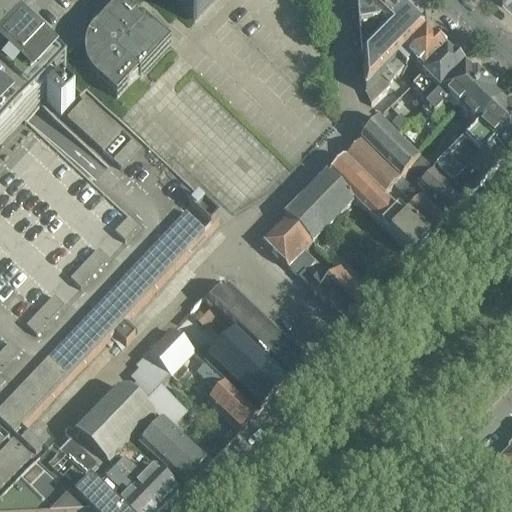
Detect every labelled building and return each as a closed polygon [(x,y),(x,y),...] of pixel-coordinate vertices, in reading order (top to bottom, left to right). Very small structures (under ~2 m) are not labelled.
[(160,0),(164,4),(168,3),(170,0),(171,0),(195,23),(217,0),(160,0)] [(357,1),(362,59),(409,11),(406,4),(401,0),(356,0),(357,1)] [(167,49),(121,3),(95,29),(85,49),(85,62),(95,80),(116,101),(167,49)] [(365,95),(426,33),(426,28),(409,11),(362,59),(365,95)] [(366,96),(374,104),(390,88),(389,86),(411,63),(424,76),(446,54),(445,46),(440,41),(434,42),(426,34),(426,33),(365,95),(366,96)] [(68,80),(19,34),(0,54),(0,510),(48,461),(48,460),(27,440),(21,435),(109,343),(114,337),(126,348),(135,339),(129,333),(123,328),(220,227),(161,170),(86,99),(85,100),(66,82),(68,80)] [(441,95),(440,95),(464,71),(463,69),(463,64),(459,60),(453,61),(446,54),(424,76),(423,77),(411,90),(429,107),(441,95)] [(450,103),(459,112),(485,85),(467,68),(464,71),(441,95),(429,107),(423,113),(431,122),(441,113),(441,109),(438,106),(441,102),(445,106),(450,103)] [(458,136),(465,143),(501,106),(495,99),(494,94),(485,85),(459,112),(473,126),(470,129),(468,127),(458,136)] [(438,171),(456,188),(495,147),(496,147),(511,130),(511,108),(509,108),(507,111),(501,106),(465,143),(438,171)] [(379,123),(360,143),(361,144),(402,181),(411,172),(421,161),(380,122),(379,123)] [(456,188),(453,192),(466,205),(511,157),(511,130),(496,147),(495,147),(456,188)] [(361,144),(345,161),(385,198),(394,189),(402,181),(361,144)] [(345,161),(328,179),(355,204),(375,221),(375,222),(414,258),(430,242),(405,218),(405,217),(385,198),(345,161)] [(423,163),(421,161),(411,172),(415,177),(421,171),(430,180),(419,191),(449,222),(466,205),(453,192),(423,163)] [(355,204),(328,179),(327,177),(264,242),(264,246),(290,271),(317,297),(345,324),(354,314),(356,316),(370,302),(341,273),(324,290),(307,274),(314,265),(305,256),(314,247),(318,251),(322,247),(318,243),(355,204)] [(405,218),(430,242),(446,225),(402,181),(394,189),(414,208),(405,217),(405,218)] [(218,289),(205,302),(218,314),(239,334),(291,383),(303,370),(303,359),(229,288),(218,289)] [(239,334),(207,368),(258,417),(291,383),(239,334)] [(131,393),(127,393),(158,421),(161,424),(168,430),(186,411),(163,388),(193,357),(171,335),(137,370),(140,373),(134,379),(139,384),(131,393)] [(239,436),(258,417),(207,368),(199,376),(219,395),(209,406),(239,436)] [(72,436),(76,440),(107,468),(106,469),(110,471),(130,450),(158,421),(127,393),(114,393),(72,436)] [(161,424),(158,421),(130,450),(153,472),(158,467),(141,450),(161,430),(158,427),(161,424)] [(207,469),(168,430),(161,424),(158,427),(161,430),(141,450),(158,467),(164,474),(183,493),(207,469)] [(107,468),(76,440),(57,459),(53,455),(48,460),(48,461),(0,510),(0,511),(113,511),(95,495),(96,494),(97,495),(115,477),(110,471),(106,469),(107,468)] [(511,448),(509,452),(509,455),(500,465),(502,469),(511,475),(511,448)] [(130,450),(110,471),(153,511),(164,511),(178,498),(160,479),(153,472),(130,450)] [(158,467),(153,472),(160,479),(164,474),(158,467)] [(153,511),(110,471),(115,477),(97,495),(96,494),(95,495),(113,511),(153,511)]
